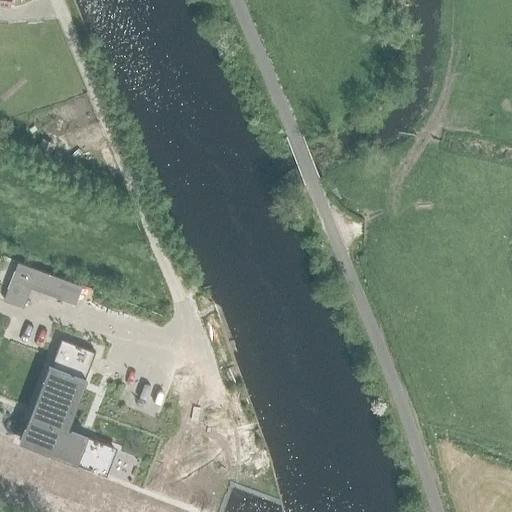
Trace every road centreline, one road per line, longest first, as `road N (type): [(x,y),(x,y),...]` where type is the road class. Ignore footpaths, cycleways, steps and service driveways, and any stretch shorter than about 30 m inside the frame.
road 1 (unclassified): [(434,511),(406,405),(363,294),(235,0)]
road 2 (unclassified): [(177,299),(55,0)]
